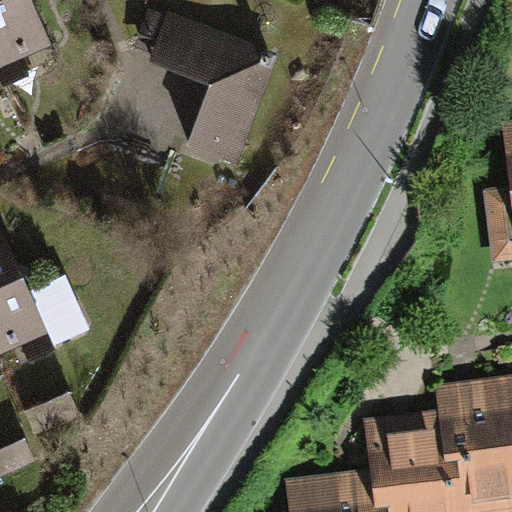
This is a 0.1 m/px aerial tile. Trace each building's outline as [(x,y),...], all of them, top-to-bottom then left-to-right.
[(0,0),(0,59),(50,37),(33,0),(0,0)] [(270,53),(140,8),(124,53),(206,82),(184,145),(232,161),(270,53)] [(510,184),(478,189),(488,260),(511,257),(511,120),(502,122),(510,184)] [(0,235),(0,348),(42,330),(0,235)] [(35,293),(62,348),(97,330),(70,276),(35,293)] [(511,374),(437,383),(440,410),(446,456),(460,455),(466,511),(489,511),(511,509),(511,374)] [(440,410),(366,419),(372,469),(376,503),(390,501),(390,511),(466,511),(460,455),(446,456),(440,410)] [(293,511),(390,511),(390,501),(376,503),(372,469),(289,479),(293,511)]
